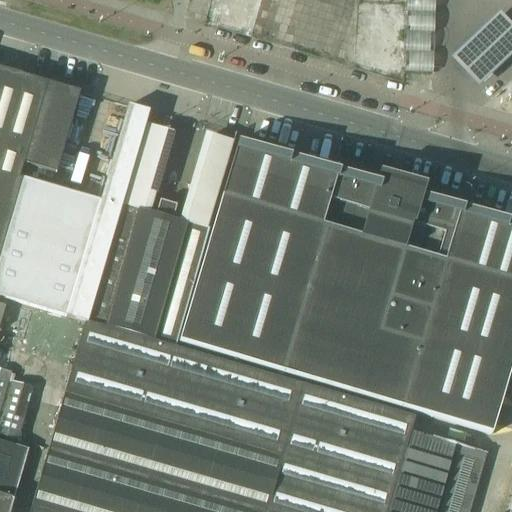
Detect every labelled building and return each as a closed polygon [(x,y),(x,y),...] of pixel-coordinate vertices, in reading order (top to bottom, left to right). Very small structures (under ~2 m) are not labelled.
[(210,0),(204,23),(264,40),(275,0),(273,0),(210,0)] [(405,0),(405,3),(403,73),(431,72),(431,0),(405,0)] [(511,26),(498,12),(449,58),(477,88),(511,54),(511,26)] [(99,202),(19,179),(23,165),(55,174),(79,92),(0,69),(0,298),(9,302),(85,324),(85,325),(86,325),(120,206),(148,113),(127,107),(99,202)] [(491,434),(511,364),(511,231),(459,216),(463,205),(423,193),(425,186),(392,176),(390,183),(336,167),(332,178),(240,151),(241,146),(242,145),(237,143),(177,344),(491,434)] [(173,349),(207,230),(171,220),(174,209),(158,204),(155,216),(142,212),(120,206),(86,325),(173,349)] [(0,333),(9,302),(0,298),(0,333)] [(10,304),(0,338),(0,345),(71,367),(83,325),(10,304)] [(387,511),(410,433),(414,418),(173,349),(86,325),(85,325),(29,511),(387,511)] [(22,451),(23,447),(15,445),(22,421),(32,424),(41,393),(7,383),(9,375),(0,372),(0,511),(9,511),(27,453),(22,451)] [(468,511),(485,455),(410,433),(387,511),(468,511)]
